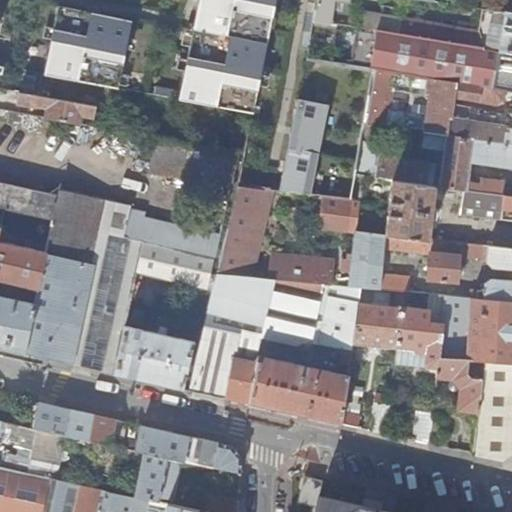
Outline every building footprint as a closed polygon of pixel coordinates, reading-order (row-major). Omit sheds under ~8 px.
[(181,98),(254,113),(277,0),(220,0),(219,6),(201,2),(181,98)] [(317,0),(314,21),(353,27),(354,17),(356,0),(317,0)] [(61,7),(48,76),(122,89),(135,20),(61,7)] [(504,20),(505,13),(483,9),(482,17),(504,20)] [(511,13),(505,13),(504,20),(482,17),(480,31),(382,16),(382,19),(361,16),(361,18),(354,17),(353,27),(355,27),(376,31),(377,31),(511,52),(511,13)] [(353,27),(314,21),(308,58),(349,64),(355,27),(353,27)] [(355,27),(349,64),(371,68),(377,31),(376,31),(355,27)] [(511,52),(377,31),(371,68),(374,69),(506,91),(511,92),(511,52)] [(366,124),(387,127),(425,133),(511,144),(511,112),(497,113),(472,109),(471,121),(454,119),(455,107),(456,99),(497,105),(505,103),(506,91),(374,69),(366,124)] [(99,106),(20,91),(18,103),(39,107),(39,106),(49,108),(47,117),(82,124),(84,116),(96,118),(99,106)] [(296,100),(283,192),(315,196),(328,104),(296,100)] [(471,121),(472,109),(455,107),(454,119),(471,121)] [(387,127),(366,124),(359,174),(365,174),(392,179),(436,185),(466,189),(474,190),(475,183),(470,182),(473,162),(511,167),(511,144),(425,133),(423,147),(447,150),(442,179),(432,177),(434,163),(375,155),(375,142),(384,143),(387,127)] [(233,187),(239,153),(160,138),(153,172),(233,187)] [(491,193),(504,195),(506,181),(483,178),(482,184),(481,191),(491,193)] [(384,235),(429,240),(436,185),(392,179),(384,235)] [(61,195),(0,181),(0,209),(55,222),(61,195)] [(482,184),(475,183),(474,190),(481,191),(482,184)] [(272,190),(240,186),(219,273),(249,276),(272,190)] [(463,214),(488,217),(491,193),(481,191),(474,190),(466,189),(463,214)] [(61,195),(55,222),(79,227),(100,232),(125,237),(129,218),(132,205),(62,190),(61,195)] [(511,195),(504,195),(491,193),(488,217),(503,219),(503,216),(511,217),(511,195)] [(354,201),(325,197),(322,227),(350,230),(354,201)] [(354,201),(350,230),(358,232),(362,202),(354,201)] [(147,242),(216,257),(221,239),(174,228),(129,218),(125,237),(147,242)] [(55,222),(48,254),(72,259),(75,247),(79,227),(55,222)] [(0,280),(40,290),(48,254),(0,243),(0,236),(1,231),(0,230),(0,280)] [(87,263),(84,275),(137,286),(140,274),(147,242),(125,237),(100,232),(96,252),(93,264),(87,263)] [(478,298),(511,301),(511,247),(433,238),(433,241),(429,240),(384,235),(358,232),(354,260),(346,259),(344,270),(352,271),(351,285),(362,287),(404,290),(408,290),(409,276),(382,273),(385,250),(431,254),(428,279),(460,282),(463,256),(489,259),(489,262),(493,266),(511,267),(511,281),(491,280),(486,283),(486,290),(479,290),(479,292),(478,298)] [(140,274),(209,290),(216,257),(147,242),(140,274)] [(72,259),(87,263),(93,264),(96,252),(75,247),(72,259)] [(37,305),(26,353),(46,358),(65,362),(84,275),(87,263),(72,259),(48,254),(40,290),(37,305)] [(272,255),(270,278),(277,279),(333,284),(336,261),(272,255)] [(249,276),(219,273),(210,312),(267,326),(277,279),(270,278),(249,276)] [(84,275),(65,362),(86,367),(117,374),(128,326),(137,286),(84,275)] [(277,279),(267,326),(265,337),(271,339),(303,345),(312,339),(321,340),(320,343),(344,348),(353,350),(354,342),(360,303),(362,287),(351,285),(333,284),(277,279)] [(436,310),(446,310),(447,296),(447,293),(435,292),(433,306),(436,310)] [(0,296),(0,347),(26,353),(37,305),(0,296)] [(441,358),(468,360),(472,298),(471,298),(447,296),(446,310),(445,318),(441,358)] [(483,361),(511,362),(511,301),(478,298),(472,298),(468,360),(483,361)] [(354,342),(398,348),(402,308),(360,303),(354,342)] [(457,410),(478,413),(481,379),(471,378),(467,373),(468,360),(441,358),(445,318),(438,318),(437,324),(432,323),(430,321),(432,311),(402,308),(398,348),(396,365),(439,370),(438,378),(451,380),(459,392),(457,410)] [(267,326),(210,312),(191,390),(211,395),(227,398),(236,357),(259,362),(261,356),(265,337),(267,326)] [(128,326),(117,374),(140,379),(185,389),(197,341),(175,337),(177,328),(168,328),(161,327),(160,333),(128,326)] [(271,339),(265,337),(261,356),(267,358),(271,339)] [(351,366),(353,350),(344,348),(341,364),(351,366)] [(293,413),(342,424),(350,376),(267,358),(261,356),(259,362),(250,404),(293,413)] [(236,357),(227,398),(250,404),(259,362),(236,357)] [(511,456),(511,362),(483,361),(481,379),(478,413),(474,454),(505,461),(511,456)] [(10,395),(0,393),(0,420),(16,424),(22,398),(10,395)] [(388,435),(391,402),(376,401),(373,429),(370,428),(370,431),(388,435)] [(90,441),(96,415),(63,407),(40,402),(34,428),(90,441)] [(413,440),(430,444),(435,413),(427,412),(427,406),(420,405),(420,411),(418,411),(413,440)] [(111,445),(114,437),(117,419),(112,418),(96,415),(90,441),(111,445)] [(139,443),(140,437),(141,432),(143,425),(117,419),(114,437),(139,443)] [(215,466),(242,472),(242,456),(232,444),(189,435),(157,428),(155,441),(140,437),(139,443),(137,451),(146,453),(170,458),(215,467),(215,466)] [(137,451),(139,443),(114,437),(111,445),(137,451)] [(161,501),(170,458),(146,453),(137,496),(161,501)] [(214,511),(206,510),(161,501),(137,496),(0,466),(0,511),(214,511)] [(374,508),(363,506),(320,496),(323,482),(305,477),(299,502),(317,507),(316,511),(391,511),(382,510),(384,502),(377,501),(374,508)] [(214,511),(240,511),(241,500),(210,495),(206,510),(214,511)] [(365,498),(363,506),(374,508),(377,501),(365,498)]
